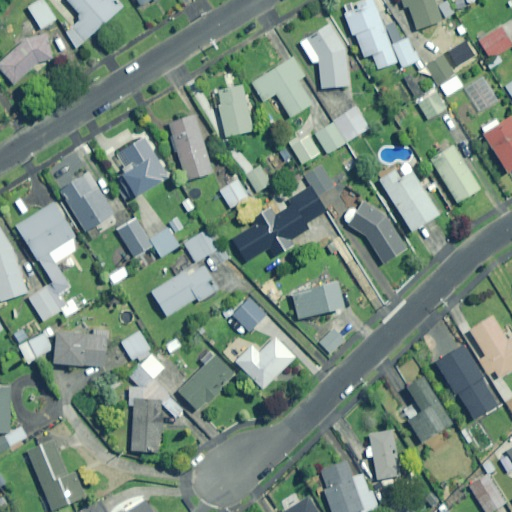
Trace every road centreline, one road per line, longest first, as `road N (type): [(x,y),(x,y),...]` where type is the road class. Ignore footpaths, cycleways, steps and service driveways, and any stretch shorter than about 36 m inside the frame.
road 1 (residential): [(511,228),(224,483)]
road 2 (residential): [(257,0),(0,161)]
